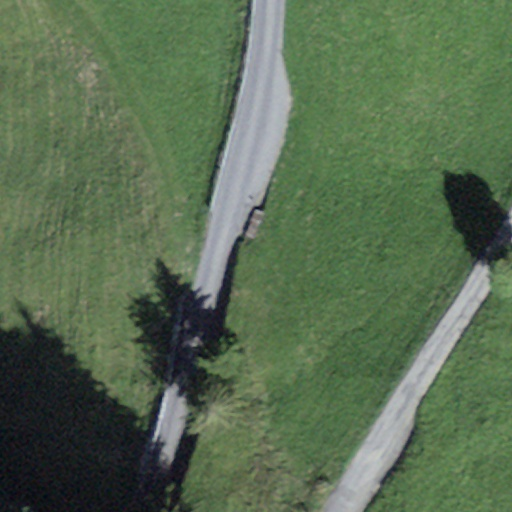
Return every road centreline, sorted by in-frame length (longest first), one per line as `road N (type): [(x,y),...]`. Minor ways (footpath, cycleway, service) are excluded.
road 1 (unclassified): [(144,511),(204,351),(263,131),(277,0)]
road 2 (track): [(204,351),(189,233),(141,99),(73,0)]
road 3 (unclassified): [(360,511),(511,250)]
